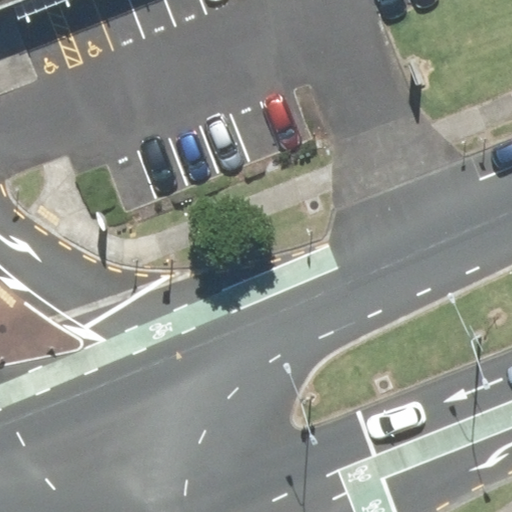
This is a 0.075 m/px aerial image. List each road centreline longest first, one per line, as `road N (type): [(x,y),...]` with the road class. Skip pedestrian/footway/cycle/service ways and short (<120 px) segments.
road 1 (secondary): [(8,413),(511,203)]
road 2 (secondary): [(511,431),(319,511)]
road 3 (secondary): [(118,511),(8,413)]
